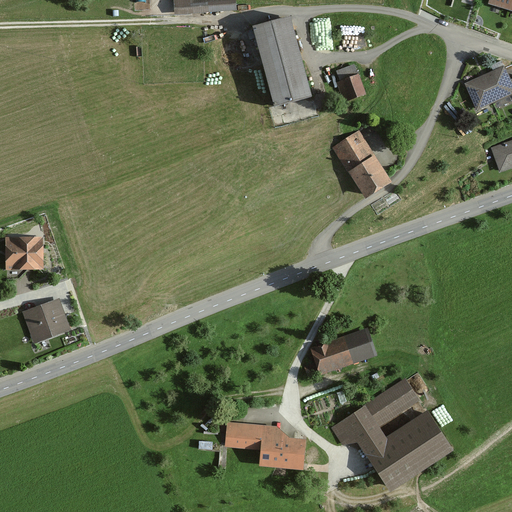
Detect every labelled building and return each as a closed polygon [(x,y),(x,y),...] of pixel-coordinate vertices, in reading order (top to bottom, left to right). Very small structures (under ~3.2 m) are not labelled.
[(233,0),(170,0),(172,20),(234,15),(233,0)] [(510,11),(511,4),(511,0),(492,0),(491,5),(510,11)] [(289,23),(252,32),(271,108),(308,99),(289,23)] [(353,68),(334,75),(344,104),(363,97),(353,68)] [(500,74),(463,87),(473,112),(490,106),(492,112),(511,105),(511,86),(505,89),(500,74)] [(359,136),(337,150),(365,196),(387,182),(359,136)] [(511,144),(490,151),(497,173),(511,168),(511,144)] [(40,242),(5,240),(3,270),(38,272),(40,242)] [(56,302),(20,314),(29,342),(65,330),(56,302)] [(369,334),(313,352),(321,377),(377,359),(369,334)] [(417,403),(404,383),(331,428),(339,442),(351,435),(385,491),(448,451),(426,416),(383,442),(375,429),(417,403)] [(231,426),(229,447),(263,450),(261,469),(302,473),(305,444),(274,441),(275,430),(231,426)]
